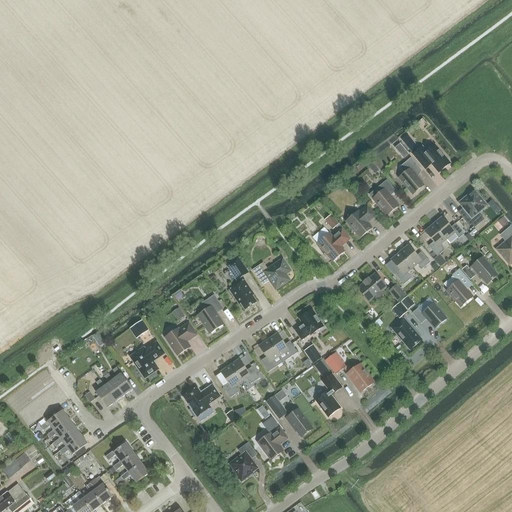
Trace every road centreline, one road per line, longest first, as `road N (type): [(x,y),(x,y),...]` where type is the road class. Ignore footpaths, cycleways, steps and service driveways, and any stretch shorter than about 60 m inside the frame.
road 1 (residential): [(143,411),(146,400),(301,293),(339,279),(493,159)]
road 2 (residential): [(511,322),(273,511)]
